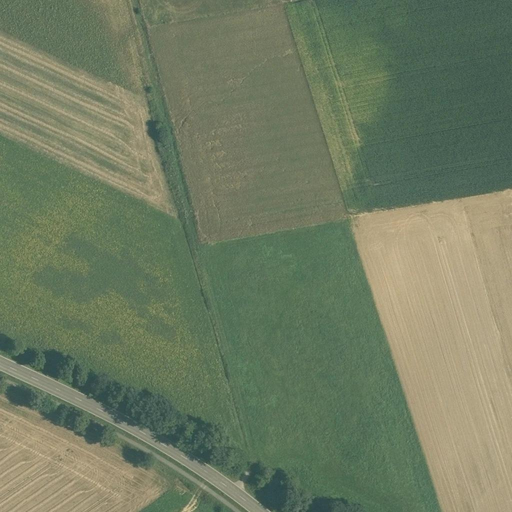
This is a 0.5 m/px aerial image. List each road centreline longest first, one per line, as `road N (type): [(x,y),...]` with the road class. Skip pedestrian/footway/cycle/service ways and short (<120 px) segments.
road 1 (track): [(235,493),(254,454),(134,0)]
road 2 (secondary): [(259,511),(147,434),(0,361)]
